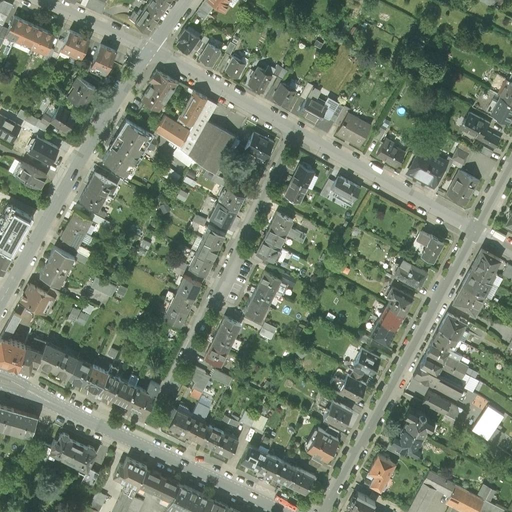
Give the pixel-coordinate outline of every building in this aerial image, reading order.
[(4,0),(0,0),(0,12),(7,15),(12,4),(4,0)] [(87,0),(85,6),(101,13),(107,0),(87,0)] [(161,12),(167,3),(162,0),(148,0),(147,2),(161,12)] [(212,7),(212,1),(209,0),(203,0),(194,12),(204,19),(212,7)] [(231,6),(235,0),(209,0),(212,1),(221,8),(226,2),(231,6)] [(147,2),(139,14),(134,21),(147,31),(161,12),(147,2)] [(129,18),(134,21),(139,14),(134,11),(129,18)] [(4,36),(14,41),(24,19),(17,15),(17,16),(13,15),(8,28),(4,36)] [(14,41),(34,50),(44,28),(24,19),(14,41)] [(176,43),(189,51),(192,47),(198,37),(201,33),(188,25),(187,28),(183,29),(177,37),(179,38),(176,43)] [(282,29),(273,25),(270,33),(279,36),(282,29)] [(51,31),(44,28),(34,50),(44,54),(44,55),(48,46),(54,34),(51,32),(51,31)] [(306,38),(310,32),(306,29),(302,35),(306,38)] [(59,50),(69,55),(79,34),(69,30),(64,42),(59,50)] [(89,39),(79,34),(69,55),(77,59),(78,56),(81,57),(89,39)] [(200,39),(198,37),(192,47),(202,53),(207,43),(208,42),(210,39),(203,35),(200,39)] [(58,39),(54,49),(51,55),(56,58),(59,50),(64,42),(58,39)] [(323,44),(316,40),(313,44),(320,48),(323,44)] [(235,44),(230,41),(224,52),(229,54),(235,44)] [(212,65),(221,49),(208,42),(207,43),(202,53),(199,57),(212,65)] [(91,62),(89,68),(99,72),(99,71),(105,73),(115,51),(100,44),(91,62)] [(54,49),(48,46),(44,55),(44,54),(43,57),(49,60),(51,55),(54,49)] [(232,55),(224,69),(237,76),(248,58),(243,55),(240,60),(232,55)] [(12,62),(7,60),(3,66),(8,69),(12,62)] [(87,72),(89,68),(91,62),(86,60),(82,69),(87,72)] [(257,66),(248,82),(262,90),(272,73),(271,73),(274,68),(268,64),(264,70),(257,66)] [(274,68),(271,73),(272,73),(282,79),(287,70),(276,64),(274,68)] [(152,82),(142,98),(158,109),(176,81),(156,69),(149,80),(152,82)] [(73,83),(65,94),(83,105),(95,87),(77,75),(72,83),(73,83)] [(281,81),(272,96),(286,104),(297,84),(291,80),(288,85),(281,81)] [(506,84),(501,94),(511,100),(511,80),(511,81),(508,85),(506,84)] [(299,94),(305,98),(312,85),(313,86),(314,85),(307,81),(299,94)] [(320,89),(313,86),(312,85),(298,111),(317,121),(321,115),(328,119),(329,117),(337,102),(338,101),(327,95),(324,100),(317,96),(320,89)] [(175,122),(188,131),(207,97),(193,89),(175,122)] [(510,121),(511,116),(511,100),(501,94),(497,100),(493,98),(487,109),(490,110),(500,116),(510,121)] [(217,103),(207,97),(188,131),(179,147),(194,157),(206,166),(214,172),(235,135),(207,119),(217,103)] [(329,117),(334,120),(343,105),(337,102),(329,117)] [(333,122),(339,125),(347,111),(348,111),(350,108),(343,104),(343,105),(334,120),(333,122)] [(50,120),(66,131),(67,130),(68,131),(72,124),(70,124),(76,116),(59,105),(51,117),(44,112),(40,119),(48,123),(50,120)] [(17,114),(24,117),(26,112),(19,109),(17,114)] [(500,116),(490,110),(487,115),(498,120),(500,116)] [(359,145),(371,124),(348,111),(347,111),(339,125),(336,130),(352,139),(351,140),(359,145)] [(476,136),(496,146),(501,138),(487,130),(490,123),(470,112),(466,119),(464,118),(460,127),(465,130),(476,136)] [(28,113),(25,119),(44,130),(48,123),(40,119),(39,117),(38,118),(28,113)] [(0,134),(12,141),(20,125),(0,114),(0,134)] [(177,145),(179,147),(188,131),(175,122),(164,114),(154,129),(177,145)] [(133,162),(143,145),(145,146),(149,139),(146,137),(149,132),(128,120),(129,120),(125,118),(108,145),(110,146),(102,160),(113,167),(125,174),(128,170),(131,171),(135,164),(133,162)] [(372,136),(379,140),(385,129),(379,125),(372,136)] [(252,130),(244,148),(265,157),(273,138),(264,134),(264,135),(252,130)] [(476,136),(465,130),(462,136),(473,142),(476,136)] [(58,146),(37,135),(28,150),(51,163),(55,154),(54,154),(58,146)] [(376,154),(396,165),(404,151),(392,144),(392,141),(385,137),(376,154)] [(407,146),(393,139),(392,141),(392,144),(404,151),(407,146)] [(410,152),(416,154),(420,147),(421,148),(422,145),(416,141),(410,152)] [(462,141),(459,147),(469,152),(472,147),(462,141)] [(187,165),(194,157),(179,147),(177,145),(171,153),(187,165)] [(445,161),(421,148),(420,147),(416,154),(407,171),(433,185),(442,168),(445,161)] [(457,147),(451,157),(454,158),(463,163),(468,153),(457,147)] [(482,151),(490,156),(493,151),(484,147),(482,151)] [(451,163),(454,158),(451,157),(448,155),(445,161),(442,168),(447,171),(451,163)] [(7,169),(39,186),(46,173),(14,157),(7,169)] [(460,168),(463,163),(454,158),(451,163),(460,168)] [(158,171),(174,183),(181,174),(165,162),(158,171)] [(299,162),(291,177),(307,185),(314,170),(310,168),(312,165),(308,163),(306,166),(299,162)] [(227,186),(230,180),(217,174),(214,172),(206,166),(202,174),(227,186)] [(122,179),(125,174),(113,167),(107,177),(117,182),(119,177),(122,179)] [(196,172),(188,168),(186,174),(194,178),(196,172)] [(459,168),(445,193),(448,194),(447,196),(458,202),(459,200),(465,204),(479,180),(459,168)] [(95,171),(88,184),(105,193),(108,187),(113,190),(117,182),(107,177),(95,171)] [(335,195),(350,203),(360,186),(337,174),(334,180),(330,187),(331,187),(337,191),(335,195)] [(299,200),(307,185),(291,177),(284,192),(291,196),(290,199),(294,201),(296,198),(299,200)] [(334,180),(328,177),(319,192),(326,196),(331,187),(330,187),(334,180)] [(102,199),(105,193),(88,184),(80,199),(95,207),(98,209),(99,208),(103,199),(102,199)] [(223,194),(220,193),(217,198),(236,208),(244,194),(227,186),(223,194)] [(188,193),(180,188),(176,196),(183,201),(188,193)] [(229,223),(236,208),(217,198),(209,214),(229,223)] [(166,202),(158,206),(163,214),(170,209),(166,202)] [(0,245),(12,253),(33,215),(11,203),(0,222),(0,245)] [(95,207),(89,216),(92,218),(91,218),(100,223),(106,212),(99,208),(98,209),(95,207)] [(74,208),(67,222),(85,231),(91,218),(92,218),(89,216),(74,208)] [(276,210),(269,224),(286,232),(289,224),(293,218),(276,210)] [(206,218),(195,213),(188,227),(196,230),(199,223),(203,225),(206,218)] [(303,216),(300,222),(314,228),(317,223),(303,216)] [(78,244),(85,231),(67,222),(60,235),(64,237),(77,244),(78,244)] [(202,236),(205,226),(199,224),(196,234),(202,236)] [(208,224),(202,237),(218,245),(224,231),(208,224)] [(279,246),(286,232),(269,224),(262,238),(279,246)] [(306,233),(289,224),(286,232),(302,240),(306,233)] [(411,247),(432,259),(443,239),(421,228),(411,247)] [(77,251),(80,245),(78,244),(77,244),(64,237),(61,242),(77,251)] [(211,259),(218,245),(202,237),(195,251),(211,259)] [(273,258),(279,246),(262,238),(256,251),(270,258),(272,260),(273,258)] [(150,243),(143,239),(139,246),(147,250),(150,243)] [(0,245),(0,269),(2,270),(12,253),(0,245)] [(54,245),(39,274),(59,285),(74,257),(74,256),(54,245)] [(77,251),(74,256),(74,257),(84,263),(91,251),(80,245),(77,251)] [(286,249),(279,246),(273,258),(280,261),(286,249)] [(481,248),(469,270),(497,285),(501,277),(492,271),(499,258),(481,248)] [(256,251),(254,250),(251,256),(267,264),(270,258),(256,251)] [(204,273),(211,259),(195,251),(188,265),(204,273)] [(323,252),(318,260),(325,264),(330,255),(323,252)] [(423,277),(427,268),(419,264),(419,262),(404,254),(400,262),(395,262),(393,270),(394,271),(402,276),(403,277),(405,278),(420,286),(421,285),(424,278),(423,277)] [(184,269),(188,263),(173,255),(169,262),(176,265),(184,269)] [(336,259),(332,266),(341,271),(345,263),(336,259)] [(511,265),(507,263),(502,274),(511,279),(511,265)] [(181,275),(184,269),(176,265),(173,271),(181,275)] [(263,270),(256,283),(273,292),(280,295),(281,292),(283,293),(286,286),(284,286),(286,283),(279,280),(280,278),(278,277),(263,270)] [(469,270),(462,283),(487,296),(490,298),(497,285),(469,270)] [(281,271),(278,277),(280,278),(292,284),(295,279),(281,271)] [(402,283),(405,278),(403,277),(402,276),(394,271),(390,277),(402,283)] [(184,275),(177,288),(193,296),(200,283),(184,275)] [(317,279),(311,276),(308,282),(314,285),(317,279)] [(96,277),(91,286),(111,297),(116,287),(96,277)] [(45,311),(53,296),(54,296),(47,292),(37,287),(35,287),(34,285),(29,282),(20,298),(23,299),(23,301),(26,301),(45,311)] [(256,283),(250,296),(267,305),(273,292),(256,283)] [(483,304),(487,296),(462,283),(452,302),(474,314),(480,303),(483,304)] [(390,296),(387,302),(404,312),(413,296),(391,284),(386,294),(390,296)] [(127,288),(119,285),(115,293),(123,297),(127,288)] [(53,296),(57,298),(60,292),(49,286),(47,292),(54,296),(53,296)] [(177,288),(170,302),(186,310),(193,296),(177,288)] [(260,319),(267,305),(250,296),(243,311),(260,319)] [(180,324),(186,310),(170,302),(164,316),(180,324)] [(387,302),(378,317),(396,327),(404,312),(387,302)] [(73,305),(67,317),(75,320),(80,308),(73,305)] [(81,308),(75,321),(83,324),(89,312),(81,308)] [(13,311),(0,334),(5,336),(7,332),(9,333),(11,329),(13,329),(20,315),(13,311)] [(447,312),(438,328),(460,339),(463,341),(468,331),(461,328),(466,320),(460,316),(459,318),(447,312)] [(223,314),(216,329),(233,337),(240,323),(223,314)] [(388,341),(396,327),(378,317),(373,314),(371,318),(376,321),(371,331),(388,341)] [(264,321),(259,332),(271,338),(276,326),(264,321)] [(438,328),(432,340),(448,349),(453,351),(460,339),(438,328)] [(216,329),(210,342),(227,351),(233,337),(216,329)] [(369,344),(372,338),(361,332),(358,338),(369,344)] [(0,358),(16,364),(24,343),(5,336),(0,334),(0,358)] [(24,342),(24,343),(16,364),(29,369),(31,363),(35,364),(37,359),(41,348),(45,340),(34,336),(31,344),(24,342)] [(137,339),(131,336),(128,342),(134,345),(137,339)] [(51,366),(52,367),(61,348),(45,340),(41,348),(37,359),(47,364),(47,366),(50,367),(51,366)] [(432,340),(426,351),(463,372),(467,365),(446,354),(448,349),(432,340)] [(220,364),(227,351),(210,342),(203,355),(220,364)] [(107,354),(114,357),(118,350),(111,346),(107,354)] [(307,353),(300,346),(295,351),(302,358),(307,353)] [(353,362),(356,363),(365,369),(371,372),(380,356),(361,346),(353,362)] [(77,356),(61,348),(52,367),(68,375),(77,356)] [(426,351),(419,363),(441,375),(444,370),(466,382),(470,375),(463,372),(426,351)] [(92,363),(77,356),(68,375),(83,382),(92,363)] [(107,371),(92,363),(83,382),(98,390),(107,371)] [(356,363),(350,374),(359,379),(365,369),(356,363)] [(462,386),(441,375),(419,363),(412,375),(432,385),(462,400),(467,391),(461,388),(462,386)] [(98,390),(111,396),(120,377),(114,374),(118,367),(111,364),(107,371),(98,390)] [(202,391),(210,375),(204,373),(205,371),(195,366),(191,375),(195,381),(192,387),(193,387),(202,391)] [(231,377),(213,368),(210,375),(228,384),(231,377)] [(330,384),(334,386),(345,392),(357,398),(365,382),(359,379),(350,374),(338,368),(337,368),(333,376),(332,376),(329,381),(330,384)] [(128,381),(120,377),(111,396),(110,398),(118,402),(119,400),(125,403),(134,384),(138,377),(132,374),(128,381)] [(146,390),(134,384),(125,403),(145,413),(159,384),(151,380),(146,390)] [(267,380),(262,388),(271,392),(275,384),(267,380)] [(322,394),(323,394),(339,403),(345,392),(334,386),(331,391),(322,386),(319,392),(322,394)] [(202,391),(193,387),(189,395),(198,399),(199,397),(202,391)] [(422,401),(443,412),(460,421),(463,423),(466,417),(465,412),(462,411),(458,412),(456,405),(428,390),(422,401)] [(201,398),(198,404),(203,407),(206,400),(203,399),(205,393),(202,391),(199,397),(201,398)] [(351,409),(339,403),(323,394),(322,394),(318,402),(327,407),(322,416),(342,426),(351,409)] [(0,423),(8,426),(14,407),(0,402),(0,423)] [(503,415),(488,404),(471,428),(495,444),(503,432),(498,429),(501,425),(497,423),(503,415)] [(407,415),(402,423),(421,434),(425,426),(429,428),(433,419),(424,414),(424,412),(423,409),(421,408),(418,409),(418,410),(409,405),(404,414),(407,415)] [(165,421),(168,423),(176,407),(172,406),(165,421)] [(38,414),(14,407),(8,426),(5,433),(16,436),(18,429),(30,433),(31,433),(35,423),(38,414)] [(182,432),(182,431),(190,415),(191,415),(176,407),(168,423),(168,424),(182,432)] [(240,420),(250,425),(255,416),(244,411),(240,420)] [(256,412),(255,416),(250,425),(261,430),(267,418),(256,412)] [(455,431),(460,421),(443,412),(439,421),(449,426),(448,428),(455,431)] [(182,431),(200,440),(208,424),(190,415),(182,431)] [(231,419),(224,415),(222,420),(236,427),(239,422),(237,422),(238,419),(232,416),(231,419)] [(31,433),(30,433),(30,435),(39,438),(48,428),(35,423),(31,433)] [(417,442),(421,434),(402,423),(398,432),(395,430),(390,439),(391,440),(389,442),(399,448),(402,449),(404,448),(405,447),(414,452),(419,443),(417,442)] [(200,440),(215,447),(223,431),(208,424),(200,440)] [(328,425),(325,430),(336,436),(339,431),(328,425)] [(317,426),(306,447),(314,451),(324,457),(326,458),(330,450),(333,450),(334,448),(333,445),(338,437),(336,436),(325,430),(317,426)] [(238,438),(223,431),(215,447),(230,454),(238,438)] [(56,453),(68,460),(77,441),(70,437),(69,435),(65,432),(62,433),(61,432),(58,439),(55,437),(51,444),(51,445),(52,445),(50,450),(56,453)] [(260,449),(266,452),(273,437),(264,433),(258,444),(261,446),(260,449)] [(54,458),(56,453),(50,450),(52,445),(51,445),(51,444),(44,441),(37,456),(46,460),(48,455),(54,458)] [(87,446),(77,441),(68,460),(81,466),(87,469),(88,467),(96,451),(95,450),(94,448),(90,445),(87,446)] [(397,453),(399,448),(389,442),(387,448),(397,453)] [(240,459),(258,468),(266,452),(260,449),(248,443),(240,459)] [(318,468),(324,457),(314,451),(308,462),(318,468)] [(280,459),(266,452),(258,468),(272,475),(280,459)] [(371,478),(368,482),(378,488),(379,488),(380,488),(382,489),(384,489),(387,483),(387,480),(384,479),(394,461),(377,452),(367,470),(368,470),(365,475),(371,478)] [(137,486),(138,483),(146,466),(126,457),(123,464),(118,462),(112,474),(125,481),(137,486)] [(272,475),(287,482),(295,466),(280,459),(272,475)] [(87,469),(81,466),(79,471),(84,473),(80,481),(91,487),(99,472),(88,467),(87,469)] [(158,501),(166,505),(178,482),(146,466),(138,483),(162,495),(158,501)] [(315,476),(295,466),(287,482),(305,491),(309,483),(311,484),(315,476)] [(476,511),(478,509),(484,498),(428,469),(407,510),(405,511),(421,511),(435,487),(448,494),(444,502),(448,504),(464,511),(476,511)] [(372,491),(375,493),(378,488),(368,482),(364,480),(361,485),(372,491)] [(124,511),(133,495),(137,486),(125,481),(111,511),(124,511)] [(179,511),(201,511),(209,497),(178,482),(166,505),(179,511)] [(483,483),(478,493),(491,501),(496,490),(483,483)] [(106,494),(96,490),(88,505),(89,506),(86,511),(95,511),(97,509),(98,510),(106,494)] [(369,497),(356,491),(353,496),(351,495),(348,501),(350,502),(344,511),(367,511),(374,500),(369,497)] [(372,491),(369,497),(374,500),(367,511),(405,511),(407,510),(375,493),(372,491)] [(137,511),(143,500),(133,495),(124,511),(137,511)] [(223,511),(227,505),(209,497),(201,511),(223,511)] [(504,511),(506,510),(484,498),(478,509),(483,511),(504,511)]
